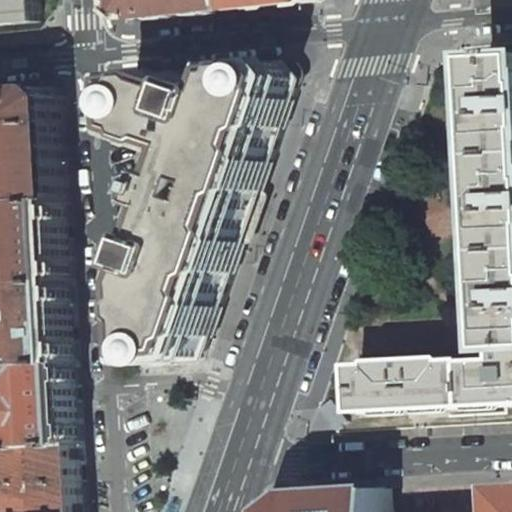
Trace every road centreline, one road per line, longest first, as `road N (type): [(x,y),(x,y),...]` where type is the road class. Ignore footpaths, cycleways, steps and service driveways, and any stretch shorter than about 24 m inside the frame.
road 1 (residential): [(102,55),(121,511)]
road 2 (primary): [(254,405),(386,25)]
road 3 (residential): [(102,55),(386,25)]
road 4 (residential): [(511,451),(235,462)]
road 5 (residential): [(386,25),(511,11)]
